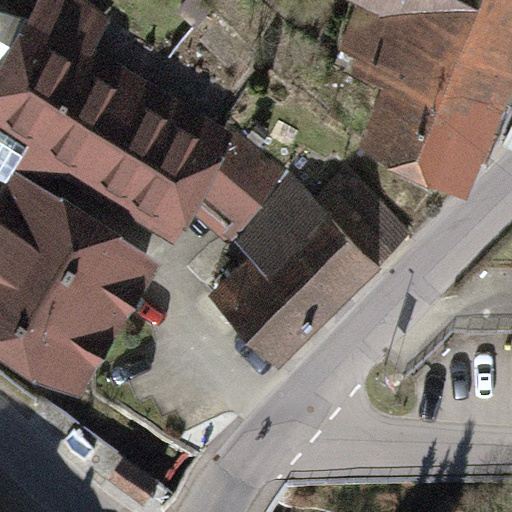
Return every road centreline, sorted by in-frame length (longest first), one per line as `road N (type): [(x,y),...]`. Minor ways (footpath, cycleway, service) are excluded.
road 1 (tertiary): [(297,409),(511,175)]
road 2 (residential): [(297,409),(326,430),(364,442),(511,451)]
road 3 (tertiary): [(222,511),(244,468),(297,409)]
road 4 (residential): [(94,511),(0,429)]
